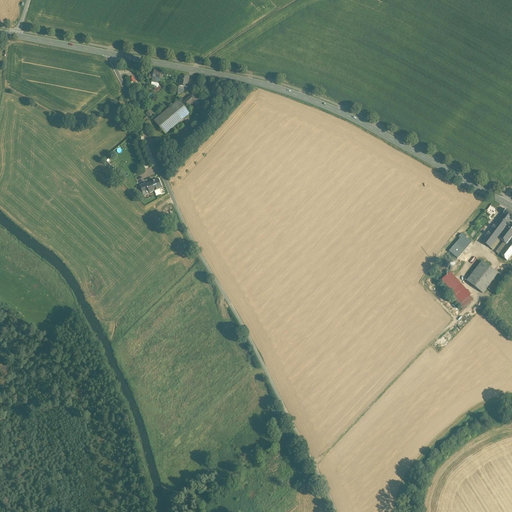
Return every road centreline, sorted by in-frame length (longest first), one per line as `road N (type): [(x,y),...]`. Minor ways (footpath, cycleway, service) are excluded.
road 1 (unclassified): [(110,54),(196,248),(333,511)]
road 2 (secondary): [(511,206),(316,102),(110,54)]
road 3 (track): [(195,70),(294,0)]
